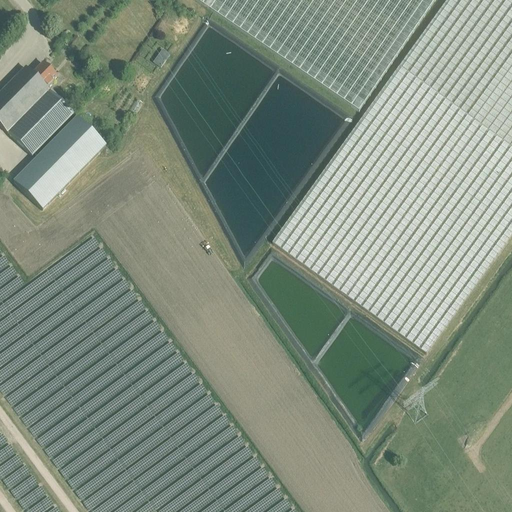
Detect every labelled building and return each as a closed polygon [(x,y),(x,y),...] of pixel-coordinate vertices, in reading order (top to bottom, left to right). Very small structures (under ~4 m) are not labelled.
[(192,0),(358,113),(435,0),(192,0)] [(511,0),(448,0),(398,69),(284,227),(271,245),(425,356),(511,236),(511,0)] [(162,52),(153,65),(160,69),(169,56),(162,52)] [(0,127),(31,158),(73,116),(46,90),(57,79),(42,65),(31,76),(25,69),(0,94),(0,127)] [(13,184),(42,213),(106,149),(76,119),(13,184)]
